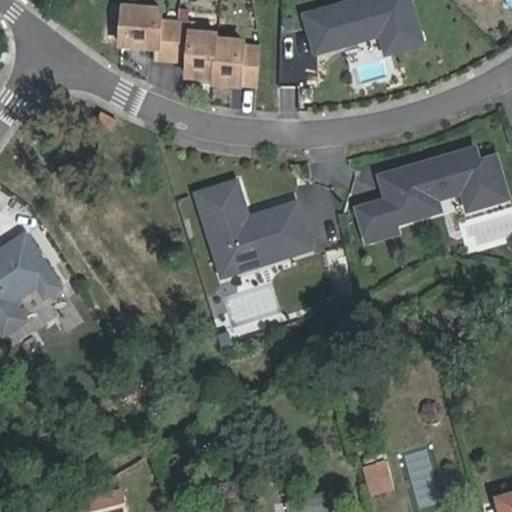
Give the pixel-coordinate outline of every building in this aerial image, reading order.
[(425,42),(412,0),(355,0),(331,7),(335,23),(310,30),(316,49),(384,29),(390,52),(425,42)] [(163,10),(125,7),(122,46),(159,49),(158,59),(190,61),(189,77),(214,79),(214,84),(242,86),(242,84),(257,85),(260,49),(245,47),(245,42),(220,40),(220,35),(193,33),(194,25),(162,22),(163,10)] [(335,23),(331,7),(306,14),(310,30),(335,23)] [(102,113),(96,123),(113,132),(119,122),(102,113)] [(395,222),(365,231),(368,242),(399,233),(397,225),(416,219),(411,203),(437,195),(462,188),(469,211),(510,199),(497,157),(481,162),(477,149),(445,158),(446,163),(417,171),(416,167),(381,177),(388,200),(395,222)] [(197,194),(223,278),(290,257),(286,244),(310,236),(299,202),(251,217),(239,181),(197,194)] [(437,195),(411,203),(416,219),(442,212),(437,195)] [(359,209),(365,231),(395,222),(388,200),(359,209)] [(27,233),(0,250),(0,329),(4,336),(28,321),(16,302),(38,287),(45,299),(62,288),(27,233)] [(230,331),(220,334),(224,346),(233,343),(230,331)] [(124,397),(139,387),(129,372),(115,382),(124,397)] [(371,456),(373,463),(365,465),(373,494),(393,488),(385,460),(383,453),(371,456)] [(128,511),(123,490),(100,495),(104,511),(128,511)] [(511,511),(511,492),(498,497),(501,511),(511,511)] [(104,511),(100,495),(72,503),(72,506),(65,508),(66,511),(104,511)] [(327,511),(323,497),(289,507),(290,511),(327,511)]
